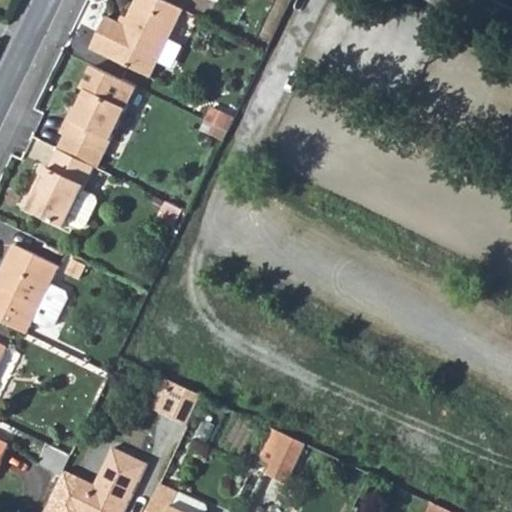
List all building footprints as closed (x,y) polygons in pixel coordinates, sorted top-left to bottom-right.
[(128,28),(123,26),(111,20),(96,51),(155,80),(187,13),(160,0),(141,0),(131,21),(128,28)] [(476,0),(429,0),(489,31),(491,27),(490,25),(497,11),(476,0)] [(126,18),(123,26),(128,28),(131,21),(126,18)] [(138,92),(95,71),(85,94),(89,96),(75,126),(71,124),(63,139),(68,142),(61,155),(98,172),(100,173),(138,92)] [(205,126),(226,134),(234,113),(213,105),(205,126)] [(98,172),(61,155),(52,175),(48,173),(39,191),(44,194),(41,200),(35,197),(28,213),(68,233),(71,227),(83,234),(88,232),(100,207),(98,202),(86,196),(98,172)] [(39,191),(35,197),(41,200),(44,194),(39,191)] [(0,319),(29,334),(36,320),(53,285),(61,267),(14,245),(0,272),(0,319)] [(68,292),(53,285),(36,320),(51,328),(56,326),(70,298),(68,292)] [(168,378),(154,408),(162,412),(177,382),(168,378)] [(177,382),(162,412),(189,425),(204,395),(177,382)] [(261,462),(273,467),(287,436),(276,430),(261,462)] [(308,446),(287,436),(273,467),(269,476),(289,485),(308,446)] [(0,463),(2,464),(10,446),(0,440),(0,463)] [(125,511),(149,463),(116,447),(98,484),(80,476),(78,479),(65,473),(45,511),(125,511)] [(80,476),(67,469),(65,473),(78,479),(80,476)] [(162,483),(148,511),(188,511),(174,505),(180,491),(162,483)] [(180,491),(174,505),(188,511),(208,511),(210,510),(208,505),(180,491)]
